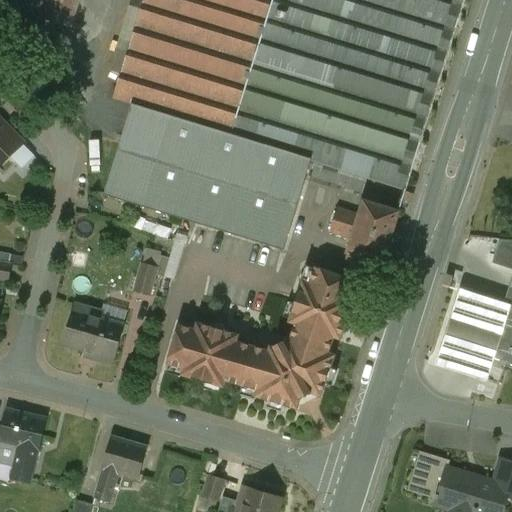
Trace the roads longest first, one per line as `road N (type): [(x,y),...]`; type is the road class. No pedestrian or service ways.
road 1 (residential): [(354,479),(18,377)]
road 2 (residential): [(18,377),(67,153),(0,77)]
road 3 (secondary): [(466,121),(380,400)]
road 4 (residential): [(380,400),(511,422)]
road 5 (secondary): [(504,0),(466,121)]
